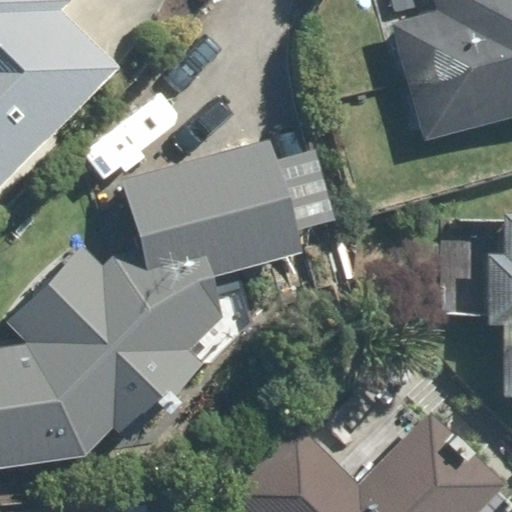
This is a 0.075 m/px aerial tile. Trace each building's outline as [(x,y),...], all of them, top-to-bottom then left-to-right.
[(67,0),(0,0),(0,185),(114,70),(59,14),(70,2),(67,0)] [(511,0),(428,0),(432,16),(392,26),(421,142),(511,119),(511,0)] [(1,324),(25,346),(0,349),(0,470),(82,458),(108,431),(120,443),(197,364),(184,352),(217,320),(206,278),(291,258),(263,145),(121,181),(134,237),(102,269),(78,247),(1,324)] [(501,328),(498,396),(511,396),(511,214),(499,214),(497,257),(483,257),(481,326),(501,328)] [(304,402),(315,411),(334,390),(323,381),(304,402)] [(239,511),(505,511),(508,509),(491,491),(496,485),(427,414),(354,487),(294,426),(224,496),(239,511)]
